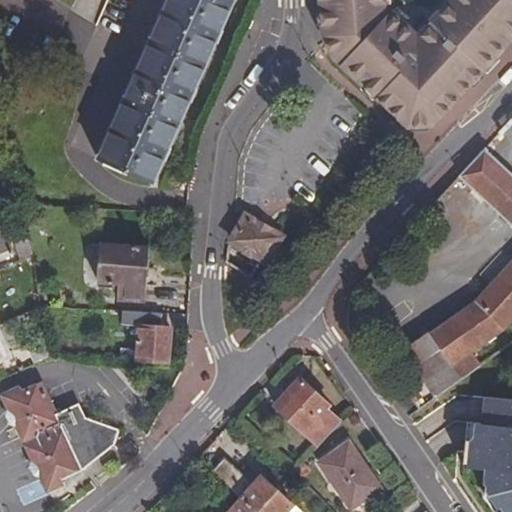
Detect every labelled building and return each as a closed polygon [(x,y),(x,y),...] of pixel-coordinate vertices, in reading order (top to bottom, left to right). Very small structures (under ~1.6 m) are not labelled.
[(173,0),(104,161),(157,184),(237,1),(235,0),(173,0)] [(511,0),(448,0),(418,35),(390,6),(388,0),(317,0),(320,31),(332,58),(409,129),(429,131),(511,39),(511,0)] [(482,150),(458,176),(468,185),(485,201),(495,191),(488,184),(502,169),(482,150)] [(485,201),(494,211),(511,193),(511,178),(502,169),(488,184),(495,191),(485,201)] [(419,218),(428,227),(468,185),(458,176),(419,218)] [(511,193),(494,211),(511,228),(511,263),(474,304),(501,329),(511,317),(511,193)] [(17,221),(26,221),(23,203),(16,203),(17,221)] [(0,252),(9,249),(0,225),(0,221),(4,221),(1,213),(0,209),(0,252)] [(240,226),(231,242),(264,261),(266,262),(281,236),(245,216),(240,226)] [(31,254),(28,237),(14,243),(21,258),(31,254)] [(98,259),(97,281),(117,283),(116,299),(144,300),(148,248),(99,243),(98,259)] [(429,334),(440,349),(451,365),(452,363),(501,329),(474,304),(429,334)] [(158,313),(120,311),(119,326),(137,326),(137,351),(136,362),(164,364),(167,364),(168,329),(158,328),(158,313)] [(413,369),(433,398),(463,378),(452,363),(451,365),(440,349),(413,369)] [(119,351),(119,361),(136,362),(137,351),(119,351)] [(274,406),(318,447),(339,423),(325,409),(327,407),(298,378),(274,406)] [(84,420),(82,412),(79,404),(75,406),(55,415),(41,383),(22,391),(20,387),(4,393),(24,438),(47,427),(50,435),(27,445),(46,488),(62,481),(60,477),(79,468),(85,464),(98,456),(112,447),(113,443),(114,437),(116,432),(99,426),(84,420)] [(410,395),(398,403),(407,416),(419,408),(410,395)] [(484,488),(498,508),(500,511),(511,511),(511,403),(490,401),(487,427),(479,426),(478,436),(471,436),(468,469),(482,470),(481,485),(484,488)] [(482,401),(479,426),(487,427),(490,401),(482,401)] [(460,469),(468,469),(471,436),(478,436),(479,426),(465,425),(460,469)] [(349,443),(319,464),(349,510),(380,490),(349,443)] [(211,473),(240,499),(253,511),(282,511),(289,504),(260,477),(253,485),(224,459),(211,473)] [(491,511),(492,511),(498,508),(484,488),(482,498),(491,511)] [(253,511),(240,499),(227,511),(253,511)]
